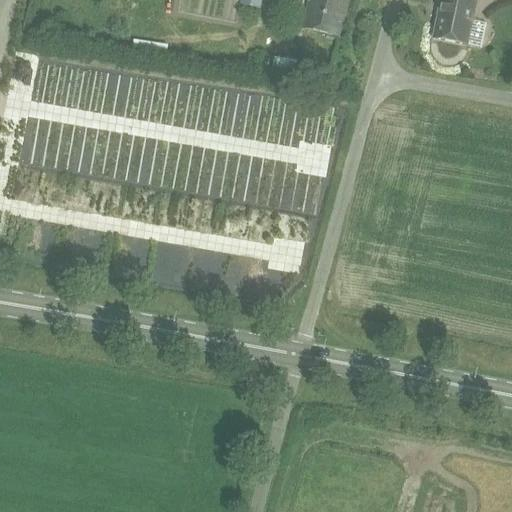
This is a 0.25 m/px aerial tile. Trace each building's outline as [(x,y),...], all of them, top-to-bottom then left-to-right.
[(240,0),(239,5),(260,10),(262,0),(240,0)] [(298,0),(303,0),(311,2),(304,28),(338,37),(346,0),(295,0),(299,1),(298,0)] [(477,0),(441,0),(433,39),(467,46),(477,0)] [(169,47),(150,45),(133,42),(130,63),(165,69),(166,63),(169,47)] [(263,81),(294,86),(298,62),(296,62),(296,60),(283,58),(282,60),(267,57),(263,81)]
